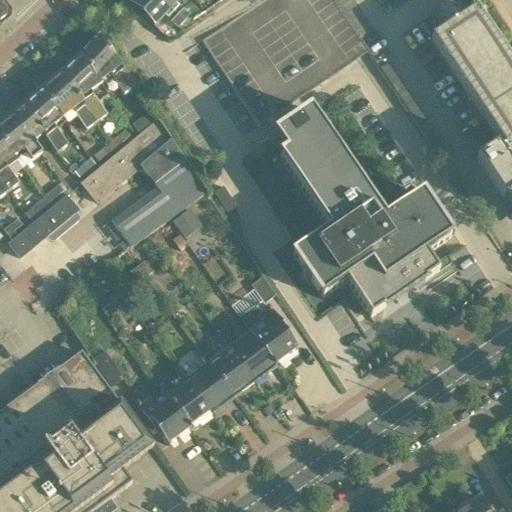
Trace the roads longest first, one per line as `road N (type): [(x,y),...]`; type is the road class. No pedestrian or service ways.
road 1 (secondary): [(268,511),(511,342)]
road 2 (residential): [(339,511),(511,398)]
